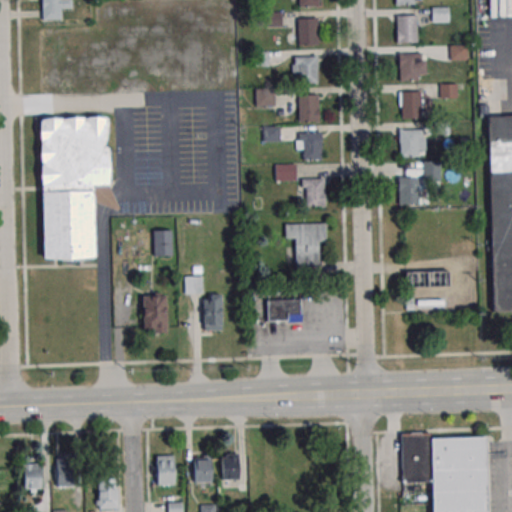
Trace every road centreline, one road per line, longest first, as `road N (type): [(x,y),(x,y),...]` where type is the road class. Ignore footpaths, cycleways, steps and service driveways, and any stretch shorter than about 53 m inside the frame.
road 1 (residential): [(364,511),(354,0)]
road 2 (residential): [(11,406),(0,53)]
road 3 (secondary): [(0,406),(299,397)]
road 4 (secondary): [(299,397),(511,389)]
